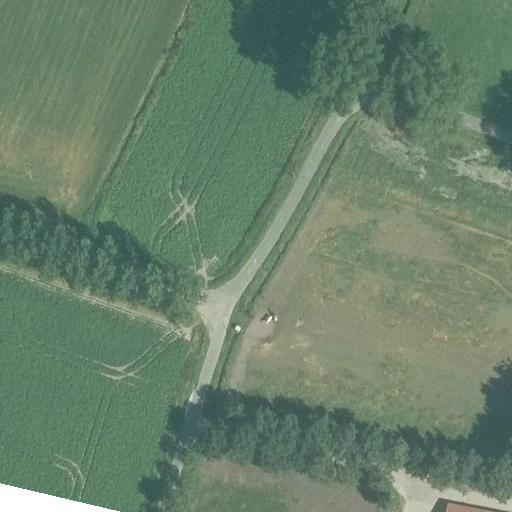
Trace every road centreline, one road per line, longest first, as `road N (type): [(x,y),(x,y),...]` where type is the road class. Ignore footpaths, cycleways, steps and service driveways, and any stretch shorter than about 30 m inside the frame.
road 1 (unclassified): [(220,309),(344,112),(364,96),(511,136)]
road 2 (unknown): [(189,428),(433,483)]
road 3 (unclassified): [(0,232),(220,309)]
road 4 (unclassified): [(220,309),(164,511)]
